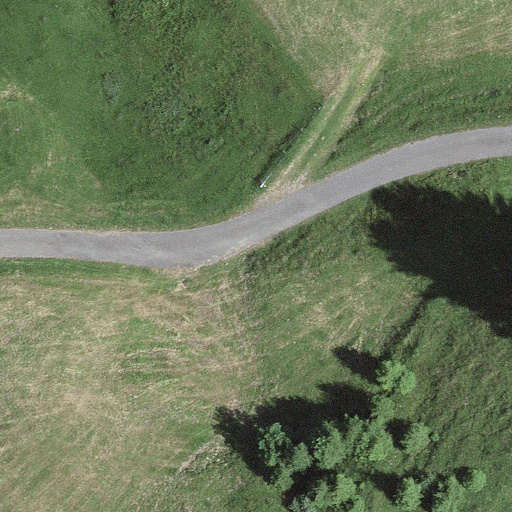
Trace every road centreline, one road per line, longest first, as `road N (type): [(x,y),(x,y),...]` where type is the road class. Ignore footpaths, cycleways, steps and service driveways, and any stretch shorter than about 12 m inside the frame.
road 1 (track): [(511,143),(447,150),(252,234)]
road 2 (track): [(252,234),(152,254),(0,241)]
